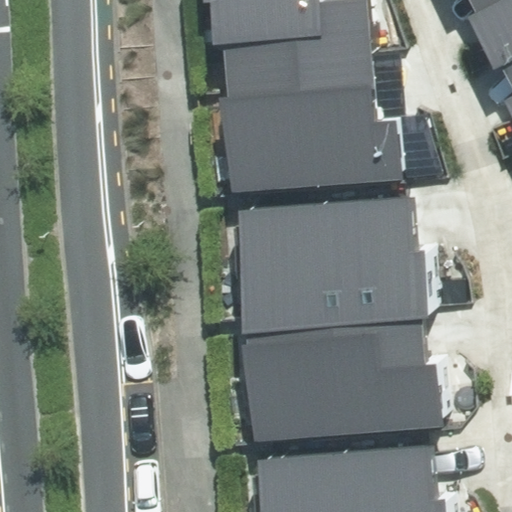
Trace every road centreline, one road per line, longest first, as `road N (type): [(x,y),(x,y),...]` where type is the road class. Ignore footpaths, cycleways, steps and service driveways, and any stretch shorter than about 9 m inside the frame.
road 1 (tertiary): [(73,0),(110,511)]
road 2 (tertiary): [(20,511),(0,265)]
